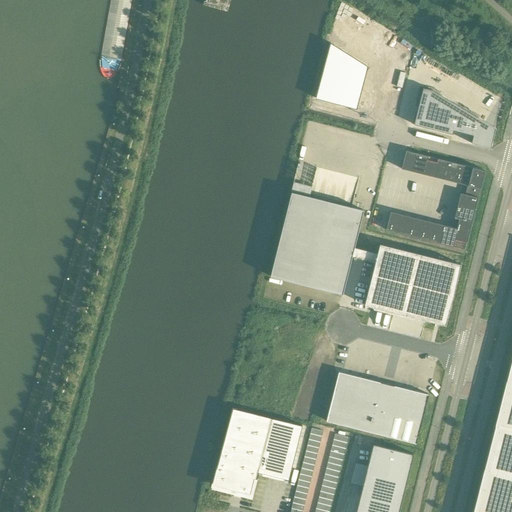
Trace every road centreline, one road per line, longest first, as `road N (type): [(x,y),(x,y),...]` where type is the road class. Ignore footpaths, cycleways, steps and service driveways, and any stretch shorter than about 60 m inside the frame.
road 1 (unclassified): [(146,0),(99,207),(14,511)]
road 2 (tertiary): [(511,178),(466,358)]
road 3 (tertiary): [(466,358),(428,511)]
road 4 (tertiary): [(446,511),(483,363)]
